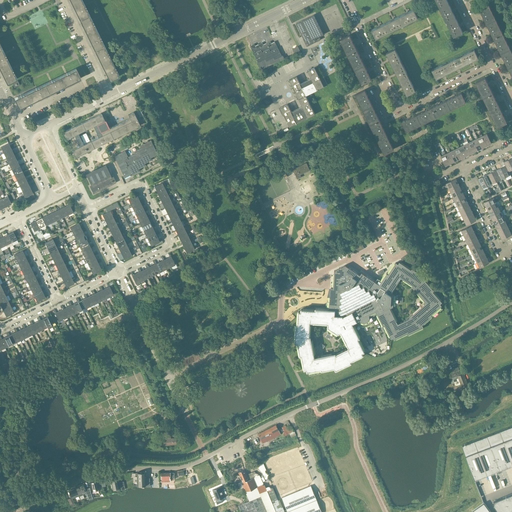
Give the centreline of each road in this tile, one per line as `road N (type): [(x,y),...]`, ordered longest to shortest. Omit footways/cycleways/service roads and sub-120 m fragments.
road 1 (unclassified): [(207,457),(398,368),(511,301)]
road 2 (residential): [(109,94),(305,0)]
road 3 (residential): [(18,511),(87,478),(207,457)]
road 4 (unclassified): [(168,376),(278,323),(281,292),(313,281)]
road 5 (residential): [(502,257),(462,171),(511,146)]
road 6 (residential): [(86,209),(140,184),(168,246)]
